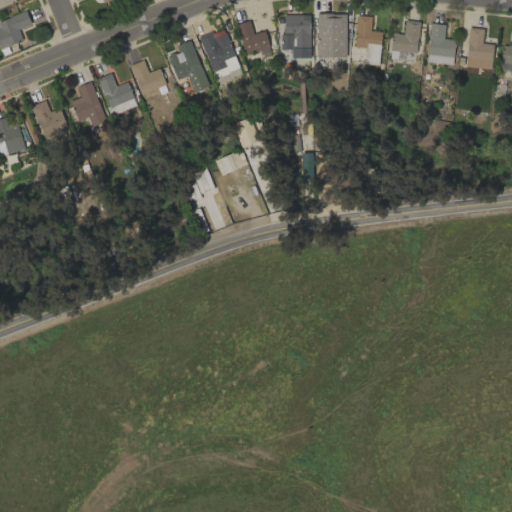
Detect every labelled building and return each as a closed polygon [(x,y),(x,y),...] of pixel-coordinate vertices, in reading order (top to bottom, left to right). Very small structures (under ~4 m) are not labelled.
[(18,29),(30,25),(26,13),(0,21),(0,47),(21,41),(18,29)] [(316,57),(346,56),(344,13),(315,14),(316,57)] [(290,57),(309,57),(309,14),(281,14),(282,49),(290,49),(290,57)] [(353,47),(366,47),(365,61),(378,62),(380,31),(369,31),(370,16),(355,15),(353,47)] [(244,55),(269,46),(263,30),(253,34),(248,20),(234,25),(244,55)] [(418,21),(403,20),(403,33),(390,33),(389,58),(400,58),(400,52),(416,53),(418,21)] [(444,25),(430,23),(425,62),(451,65),(454,40),(442,39),(444,25)] [(197,37),(212,72),(225,66),(227,71),(238,67),(222,27),(197,37)] [(490,69),(493,44),(481,43),(482,29),(468,27),(464,66),(490,69)] [(207,87),(189,40),(175,45),(178,52),(166,56),(175,79),(186,75),(192,92),(207,87)] [(511,45),(501,45),(500,70),(511,70),(511,45)] [(129,64),(139,93),(164,85),(158,68),(146,72),(142,60),(129,64)] [(68,101),(77,120),(87,116),(92,126),(105,120),(88,81),(75,87),(79,96),(68,101)] [(32,104),(44,145),(69,138),(59,108),(48,111),(44,100),(32,104)] [(16,123),(6,126),(3,117),(0,117),(0,150),(1,155),(23,148),(16,123)] [(240,147),(257,140),(247,117),(230,124),(240,147)] [(241,167),(236,152),(214,158),(218,174),(241,167)]
